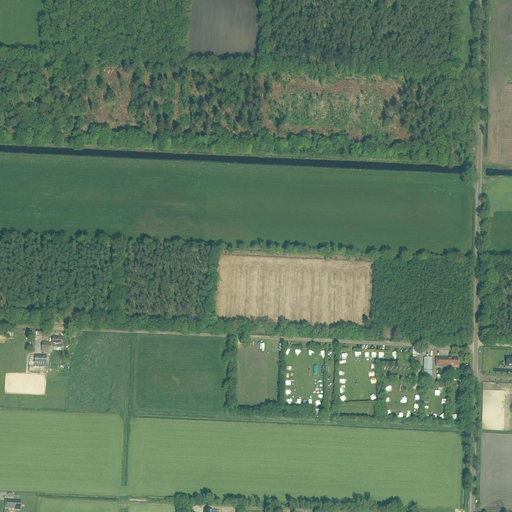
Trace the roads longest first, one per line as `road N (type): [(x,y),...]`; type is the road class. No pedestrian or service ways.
road 1 (track): [(511,346),(0,326)]
road 2 (unclassified): [(472,511),(482,0)]
road 3 (track): [(331,511),(200,506)]
